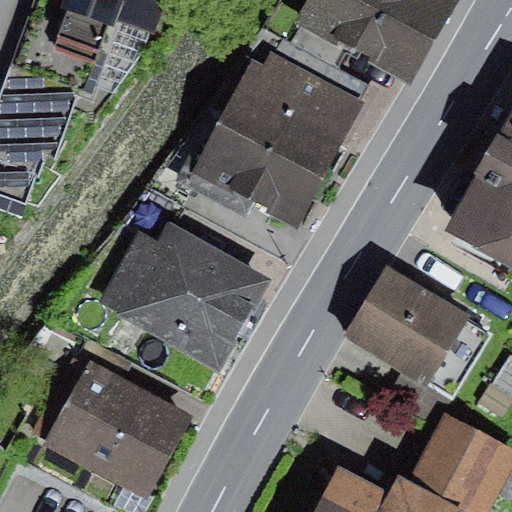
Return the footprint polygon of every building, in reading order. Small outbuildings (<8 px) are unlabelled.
[(31,0),(12,61),(83,83),(87,84),(106,23),(115,26),(118,17),(156,29),(165,0),(31,0)] [(458,0),(309,0),(297,23),(303,26),(349,51),(411,86),(458,0)] [(349,51),(303,26),(293,45),(339,69),(349,51)] [(254,63),(221,130),(324,182),(375,87),(339,69),(293,45),(279,38),(264,67),(254,63)] [(83,83),(12,61),(0,96),(0,163),(38,177),(46,153),(56,157),(83,83)] [(511,112),(448,230),(511,264),(511,112)] [(190,159),(178,182),(248,218),(254,205),(300,229),(324,182),(221,130),(203,165),(190,159)] [(0,163),(0,197),(26,207),(38,177),(0,163)] [(272,282),(170,226),(160,245),(140,234),(102,302),(121,313),(118,317),(221,374),(272,282)] [(472,316),(388,269),(349,337),(455,398),(490,336),(468,324),(472,316)] [(93,362),(126,380),(134,365),(101,347),(93,362)] [(126,380),(93,362),(49,444),(150,498),(194,415),(126,380)] [(511,449),(444,415),(410,483),(467,511),(490,511),(511,470),(511,449)] [(391,495),(338,469),(316,511),(467,511),(410,483),(400,477),(391,495)]
